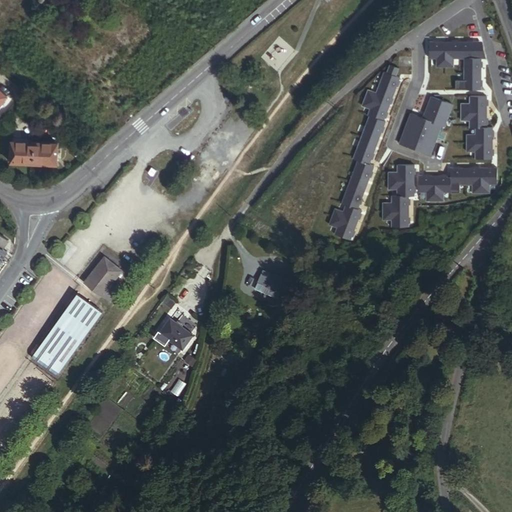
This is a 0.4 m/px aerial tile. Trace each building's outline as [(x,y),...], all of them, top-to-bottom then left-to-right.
[(164,0),(213,39),(243,0),(164,0)] [(112,92),(117,86),(139,103),(188,45),(156,19),(102,83),(112,92)] [(123,115),(18,35),(2,56),(107,135),(123,115)] [(445,60),(446,43),(430,43),(429,59),(445,60)] [(460,60),(461,44),(446,43),(445,60),(460,60)] [(476,60),(476,44),(461,44),(460,60),(465,60),(476,60)] [(480,76),(481,60),(476,60),(465,60),(464,75),(480,76)] [(393,94),(398,79),(384,73),(378,87),(393,94)] [(480,91),(480,76),(464,75),(464,91),(480,91)] [(387,108),(393,94),(378,87),(372,103),(387,108)] [(443,128),(451,106),(431,98),(422,120),(440,127),(443,128)] [(485,115),(486,99),(470,98),(469,114),(485,115)] [(511,100),(502,103),(509,129),(511,128),(511,100)] [(382,122),(387,108),(372,103),(367,116),(369,117),(382,122)] [(485,130),(485,115),(469,114),(468,129),(475,129),(485,130)] [(428,156),(440,127),(422,120),(410,115),(398,145),(428,156)] [(375,144),(384,123),(382,122),(369,117),(361,138),(375,144)] [(490,146),(491,130),(485,130),(475,129),(474,145),(490,146)] [(367,166),(375,144),(361,138),(352,160),(357,161),(367,166)] [(33,164),(34,142),(11,141),(10,163),(33,164)] [(57,166),(59,144),(34,142),(33,164),(57,166)] [(490,161),(490,146),(474,145),(474,160),(490,161)] [(363,189),(372,168),(367,166),(357,161),(349,183),(363,189)] [(412,182),(412,166),(396,166),(396,181),(412,182)] [(463,187),(463,171),(449,170),(449,178),(448,186),(463,187)] [(479,187),(479,171),(463,171),(463,187),(479,187)] [(495,187),(495,171),(479,171),(479,187),(495,187)] [(432,194),(433,178),(418,178),(417,194),(432,194)] [(448,186),(449,178),(433,178),(432,194),(448,195),(448,186)] [(411,197),(412,182),(396,181),(395,197),(406,197),(411,197)] [(355,210),(363,189),(349,183),(340,204),(344,206),(355,210)] [(406,213),(406,197),(395,197),(390,197),(390,212),(406,213)] [(353,226),(359,212),(355,210),(344,206),(338,220),(353,226)] [(405,229),(406,213),(390,212),(389,228),(405,229)] [(347,241),(353,226),(338,220),(332,235),(347,241)] [(90,277),(84,283),(102,297),(107,291),(112,285),(117,289),(122,281),(118,277),(122,271),(105,257),(90,277)] [(267,289),(273,277),(265,274),(260,286),(267,289)] [(32,358),(57,376),(103,312),(77,294),(32,358)] [(192,336),(170,320),(160,334),(170,341),(182,350),(192,336)] [(160,334),(158,332),(154,339),(165,347),(170,341),(160,334)]
